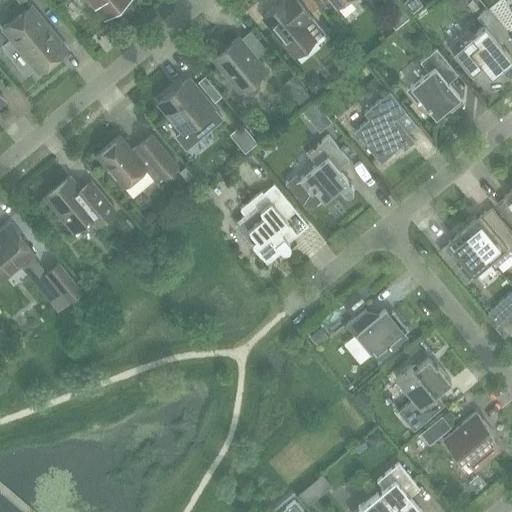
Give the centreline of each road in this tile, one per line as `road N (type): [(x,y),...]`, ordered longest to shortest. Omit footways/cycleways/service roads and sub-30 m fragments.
road 1 (residential): [(198,0),(0,166)]
road 2 (residential): [(217,360),(382,230)]
road 3 (residential): [(511,388),(382,230)]
road 4 (residential): [(382,230),(511,124)]
